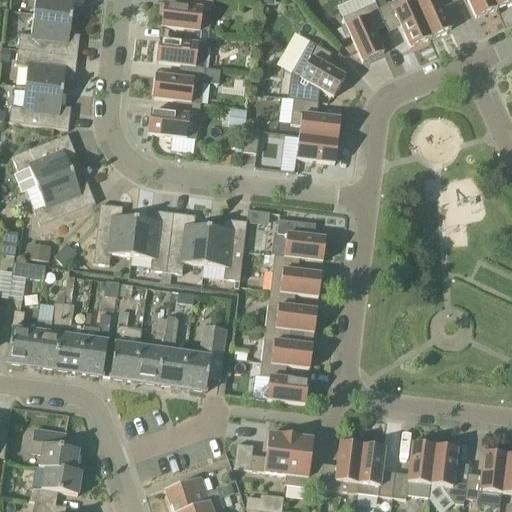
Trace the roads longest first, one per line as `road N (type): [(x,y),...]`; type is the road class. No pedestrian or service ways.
road 1 (residential): [(368,199),(153,178),(129,166),(107,119),(123,0)]
road 2 (residential): [(130,511),(94,410),(0,389)]
road 3 (residential): [(357,398),(349,382),(368,199)]
road 4 (residential): [(368,199),(385,108),(469,67)]
road 5 (residential): [(511,424),(378,410),(357,398)]
